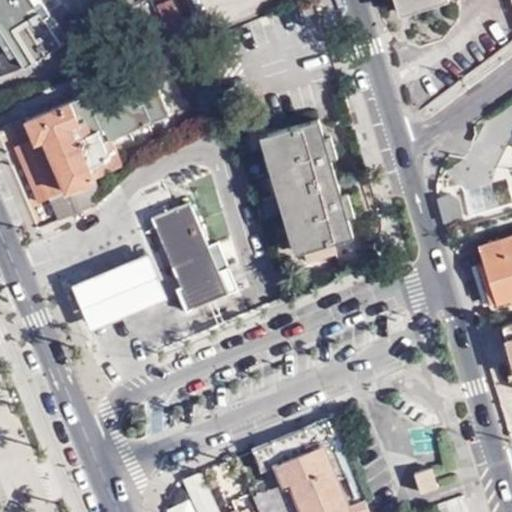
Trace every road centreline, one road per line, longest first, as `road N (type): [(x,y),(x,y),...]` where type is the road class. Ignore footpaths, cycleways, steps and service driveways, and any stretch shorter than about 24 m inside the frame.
road 1 (residential): [(420,302),(395,281),(128,395),(90,445)]
road 2 (residential): [(90,445),(139,455),(404,344),(421,323),(420,302)]
road 3 (primary): [(0,228),(90,445)]
road 4 (primary): [(511,480),(448,287)]
road 5 (primary): [(405,148),(359,0)]
road 6 (primary): [(448,287),(405,148)]
road 7 (residential): [(405,148),(511,72)]
